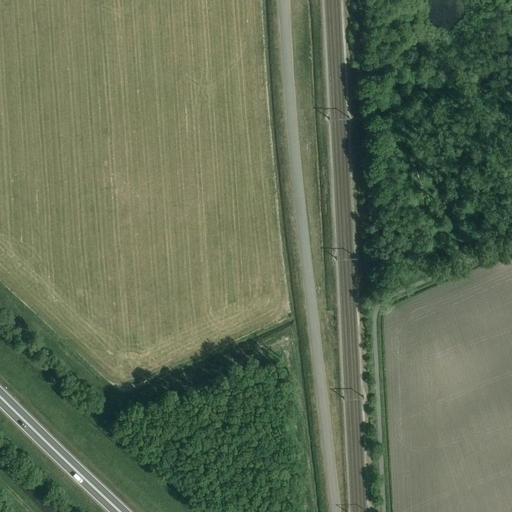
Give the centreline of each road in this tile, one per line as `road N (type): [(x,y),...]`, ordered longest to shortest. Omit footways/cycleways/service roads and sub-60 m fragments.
road 1 (unclassified): [(335,511),(284,0)]
road 2 (trunk): [(121,511),(0,395)]
